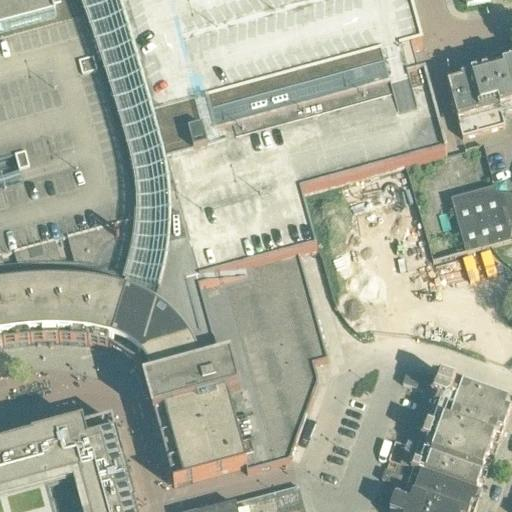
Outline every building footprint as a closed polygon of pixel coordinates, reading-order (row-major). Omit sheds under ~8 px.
[(0,0),(0,352),(3,352),(2,351),(3,351),(4,352),(30,349),(30,348),(31,348),(31,349),(58,348),(58,347),(59,347),(59,348),(87,350),(87,349),(88,349),(88,350),(108,354),(111,356),(112,354),(110,353),(108,353),(110,346),(113,347),(114,343),(128,347),(144,352),(143,357),(138,372),(137,370),(134,369),(134,370),(136,372),(138,374),(145,387),(146,388),(144,388),(149,404),(151,413),(153,422),(155,421),(158,434),(161,445),(174,492),(245,473),(247,479),(290,468),(313,404),(319,388),(315,376),(314,371),(328,367),(316,323),(313,313),(300,262),(317,258),(309,229),(302,201),(447,161),(436,121),(425,82),(418,84),(411,58),(423,55),(408,0),(0,0)] [(465,0),(467,10),(490,6),(489,0),(465,0)] [(511,67),(446,86),(462,144),(505,132),(502,121),(511,118),(511,67)] [(511,200),(496,199),(495,192),(451,205),(466,259),(511,247),(510,245),(511,232),(511,200)] [(413,475),(476,498),(495,444),(500,446),(511,413),(511,407),(448,384),(437,381),(437,382),(407,377),(403,390),(426,398),(407,451),(395,447),(388,466),(413,475)] [(136,511),(117,442),(113,425),(91,432),(84,434),(83,430),(32,444),(33,445),(16,450),(0,454),(0,511),(136,511)] [(476,511),(481,499),(476,498),(413,475),(410,484),(385,476),(382,485),(407,494),(404,502),(396,500),(392,511),(476,511)] [(304,511),(299,492),(223,511),(304,511)]
